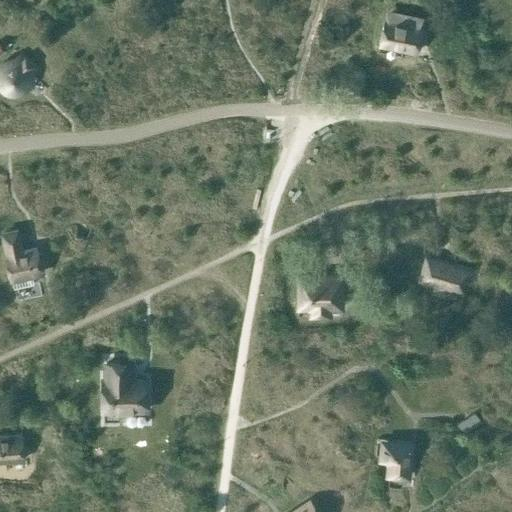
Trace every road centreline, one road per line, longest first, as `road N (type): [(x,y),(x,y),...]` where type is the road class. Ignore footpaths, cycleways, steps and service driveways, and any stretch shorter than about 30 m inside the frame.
road 1 (unclassified): [(217,511),(259,244),(305,113)]
road 2 (unclassified): [(0,147),(128,135),(230,110),(305,113)]
road 3 (unclassified): [(305,113),(405,115),(511,133)]
